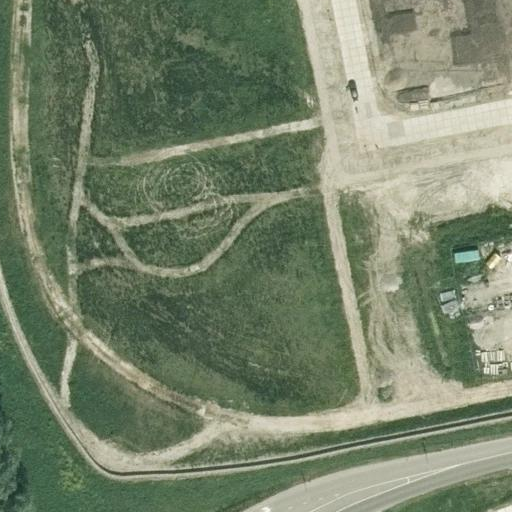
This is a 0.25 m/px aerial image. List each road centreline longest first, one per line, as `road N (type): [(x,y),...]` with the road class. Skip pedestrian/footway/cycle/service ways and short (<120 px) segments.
road 1 (residential): [(333,0),(358,146),(511,115)]
road 2 (residential): [(511,456),(327,497),(301,511)]
